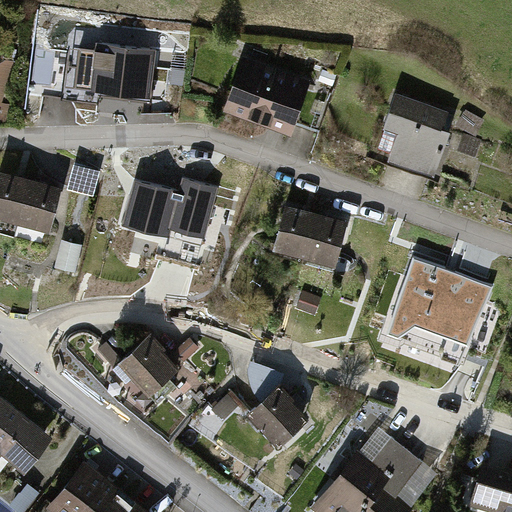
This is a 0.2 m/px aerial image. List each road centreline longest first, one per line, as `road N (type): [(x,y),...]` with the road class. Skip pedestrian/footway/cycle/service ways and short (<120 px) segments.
road 1 (residential): [(0,139),(131,137),(255,149),(511,247)]
road 2 (residential): [(511,428),(159,311),(57,321),(19,348)]
road 3 (residential): [(225,511),(19,348)]
